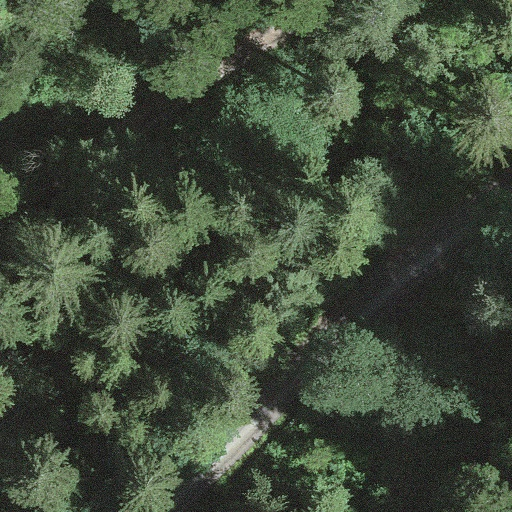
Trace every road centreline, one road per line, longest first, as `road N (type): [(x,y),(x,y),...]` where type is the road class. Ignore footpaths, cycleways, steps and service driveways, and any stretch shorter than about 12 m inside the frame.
road 1 (unclassified): [(511,202),(418,270),(171,511)]
road 2 (track): [(0,208),(339,0)]
